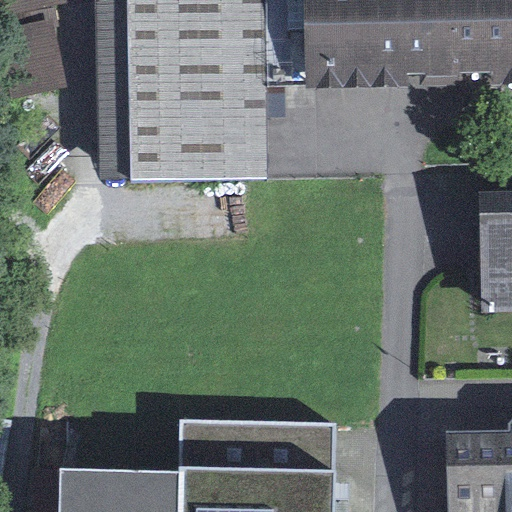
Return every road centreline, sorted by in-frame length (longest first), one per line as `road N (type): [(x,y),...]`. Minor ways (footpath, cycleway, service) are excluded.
road 1 (residential): [(398,511),(401,162)]
road 2 (track): [(15,511),(34,289),(90,196)]
